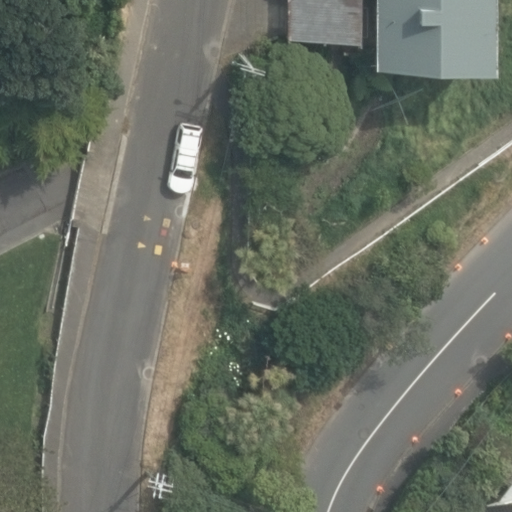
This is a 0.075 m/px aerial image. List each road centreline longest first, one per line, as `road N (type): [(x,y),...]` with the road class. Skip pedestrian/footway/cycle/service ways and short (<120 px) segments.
road 1 (residential): [(105,511),(99,452),(173,0)]
road 2 (residential): [(325,511),(386,409),(511,272)]
